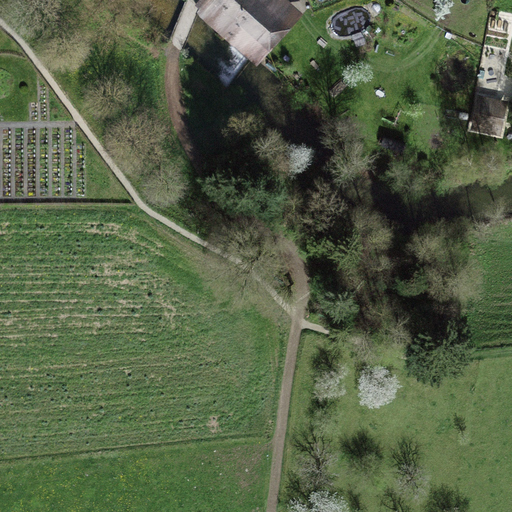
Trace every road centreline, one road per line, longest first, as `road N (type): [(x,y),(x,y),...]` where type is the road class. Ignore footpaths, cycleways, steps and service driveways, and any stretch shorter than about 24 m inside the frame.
road 1 (track): [(191,0),(172,59),(183,128),(224,196),(293,260),(299,314)]
road 2 (track): [(299,314),(273,511)]
